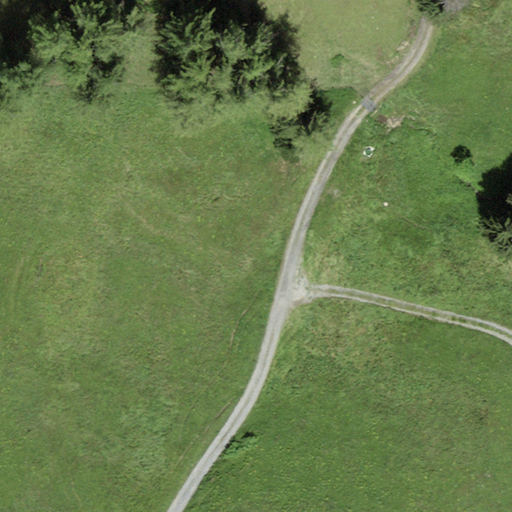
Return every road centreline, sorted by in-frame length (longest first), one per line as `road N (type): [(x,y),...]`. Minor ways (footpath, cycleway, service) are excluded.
road 1 (track): [(177,511),(259,386),(308,201),(363,109),(418,55),(436,0)]
road 2 (track): [(286,284),(365,294),(511,337)]
